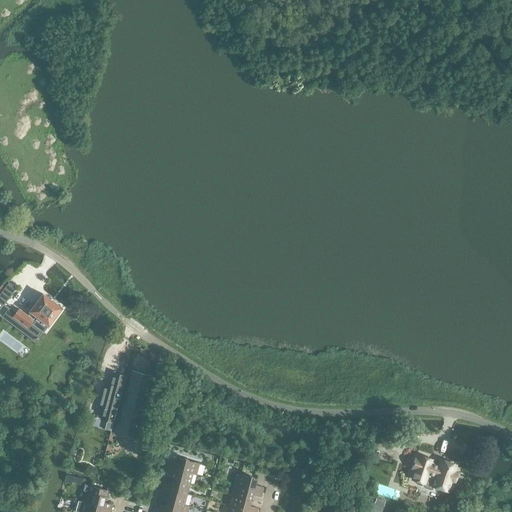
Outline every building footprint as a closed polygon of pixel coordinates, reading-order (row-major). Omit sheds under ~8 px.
[(0,301),(4,305),(16,288),(9,283),(5,288),(0,294),(0,301)] [(18,309),(12,317),(27,328),(27,327),(39,336),(42,332),(43,333),(62,308),(43,294),(29,311),(30,312),(28,316),(18,309)] [(149,381),(150,377),(133,372),(117,433),(134,438),(143,406),(141,405),(143,399),(144,399),(147,389),(149,390),(151,382),(149,381)] [(104,384),(98,406),(103,408),(100,419),(107,421),(113,423),(125,377),(113,373),(109,386),(104,384)] [(431,465),(432,461),(421,457),(420,461),(416,459),(413,469),(417,470),(413,480),(424,483),(423,486),(425,488),(430,490),(433,490),(434,487),(448,491),(451,481),(454,483),(458,473),(454,472),(456,465),(442,461),(440,467),(431,465)] [(169,462),(167,467),(193,474),(192,474),(196,475),(199,464),(179,458),(177,464),(169,462)] [(193,474),(167,467),(166,472),(175,474),(173,480),(190,484),(192,474),(193,474)] [(237,474),(233,485),(237,486),(262,492),(264,487),(255,485),(257,479),(237,474)] [(187,495),(190,484),(173,480),(172,485),(163,483),(162,488),(187,495)] [(85,491),(82,502),(111,510),(112,505),(104,503),(107,491),(85,485),(83,491),(85,491)] [(261,497),(262,492),(237,486),(233,485),(231,495),(234,496),(251,501),(253,495),(261,497)] [(184,505),(187,495),(162,488),(161,493),(169,495),(167,500),(184,505)] [(250,506),(251,501),(234,496),(231,506),(252,511),(256,511),(258,508),(250,506)] [(187,511),(189,506),(184,505),(167,500),(166,506),(158,504),(156,509),(168,511),(187,511)] [(110,511),(111,510),(82,502),(82,503),(86,504),(83,511),(110,511)] [(370,511),(381,511),(384,506),(374,502),(370,511)]
